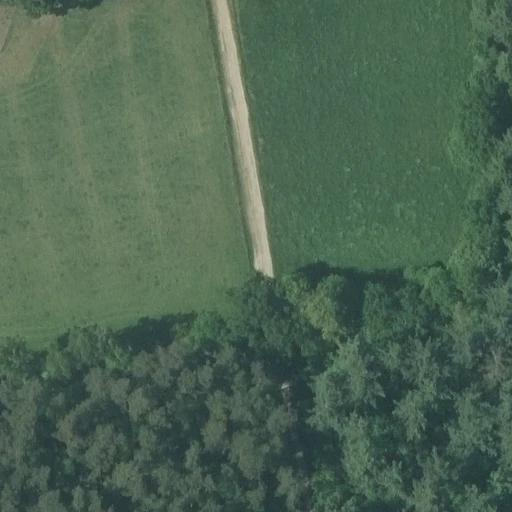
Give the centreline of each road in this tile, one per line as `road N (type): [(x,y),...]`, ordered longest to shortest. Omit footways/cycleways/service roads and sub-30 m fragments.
road 1 (track): [(269,342),(214,0)]
road 2 (unknown): [(0,406),(269,342)]
road 3 (track): [(269,342),(511,285)]
road 4 (track): [(299,511),(269,342)]
